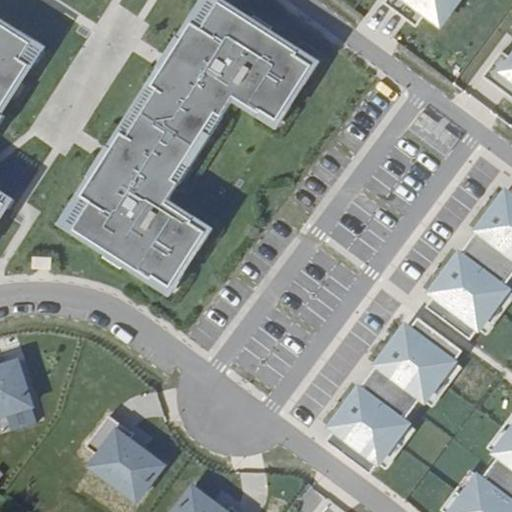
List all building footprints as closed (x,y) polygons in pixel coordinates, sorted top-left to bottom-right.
[(93,164),(61,205),(160,281),(204,223),(165,194),(229,111),(227,110),(241,92),(280,122),(323,64),(237,0),(215,0),(192,32),(194,34),(173,62),(171,60),(160,75),(159,74),(124,120),(125,121),(114,136),(117,137),(95,166),(93,164)] [(457,0),(384,0),(382,4),(414,28),(423,15),(438,26),(457,0)] [(0,201),(1,200),(0,199),(0,101),(38,49),(0,21),(0,201)] [(511,58),(511,60),(501,53),(483,79),(511,100),(511,58)] [(511,198),(504,193),(490,211),(511,228),(511,198)] [(511,259),(511,228),(490,211),(475,231),(479,234),(511,259)] [(506,271),(511,263),(511,259),(479,234),(471,245),(479,251),(506,271)] [(479,251),(470,263),(505,290),(511,280),(511,276),(506,271),(479,251)] [(52,257),(32,257),(32,269),(52,269),(52,257)] [(470,263),(456,282),(495,312),(509,293),(505,290),(470,263)] [(480,331),(495,312),(456,282),(441,301),(445,304),(480,331)] [(472,342),(480,331),(445,304),(437,315),(472,342)] [(424,324),(415,335),(450,362),(459,350),(424,324)] [(415,335),(401,354),(440,384),(454,365),(450,362),(415,335)] [(425,403),(440,384),(401,354),(386,373),(390,377),(425,403)] [(0,416),(31,407),(18,363),(0,368),(0,416)] [(417,413),(425,403),(390,377),(383,387),(404,404),(417,413)] [(371,378),(361,389),(395,415),(404,404),(383,387),(371,378)] [(359,387),(343,406),(383,437),(398,418),(395,415),(361,389),(359,387)] [(368,456),(383,437),(343,406),(329,425),(330,426),(363,451),(368,456)] [(90,468),(137,503),(164,467),(130,441),(135,435),(110,417),(87,448),(97,459),(90,468)] [(363,451),(330,426),(322,437),(354,463),(363,451)] [(511,434),(510,433),(496,451),(501,455),(511,463),(511,434)] [(511,463),(501,455),(493,466),(511,481),(511,463)] [(511,511),(511,481),(493,466),(487,462),(448,511),(511,511)] [(174,511),(237,511),(230,507),(226,511),(224,511),(192,488),(174,511)]
